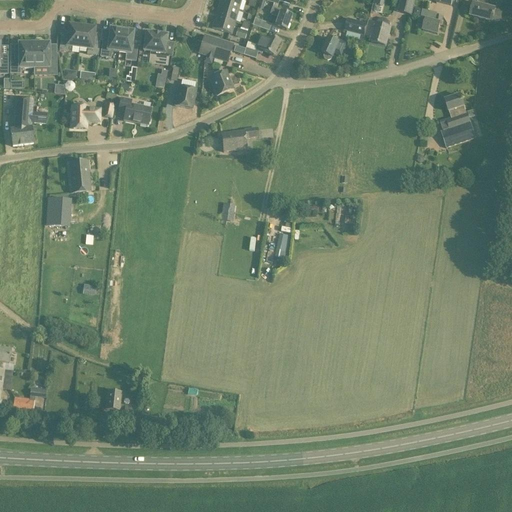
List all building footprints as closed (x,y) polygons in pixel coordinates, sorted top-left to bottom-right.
[(237,0),(220,0),(218,7),(238,13),(241,1),(237,0)] [(400,0),(397,14),(411,17),(415,0),(400,0)] [(491,23),(492,22),(496,23),(499,22),(501,14),(498,11),(495,10),(496,5),(488,3),(488,0),(477,0),(476,5),(473,5),(470,17),(491,23)] [(291,17),(280,13),(280,11),(276,10),(277,6),(273,4),(269,15),(278,18),(274,27),(286,32),(291,17)] [(218,7),(215,18),(234,24),(238,13),(218,7)] [(255,19),(264,21),(267,13),(258,10),(255,19)] [(437,35),(440,24),(441,24),(443,18),(437,16),(437,15),(422,11),(420,19),(425,20),(422,31),(437,35)] [(215,18),(212,30),(231,35),(234,24),(215,18)] [(376,25),(375,25),(368,23),(364,37),(371,39),(370,43),(385,47),(390,29),(388,28),(389,26),(388,23),(386,20),(382,19),(378,21),(377,22),(376,25)] [(269,32),(271,26),(255,20),(252,26),(269,32)] [(344,32),(363,37),(367,25),(348,20),(344,32)] [(70,48),(78,49),(81,28),(76,27),(77,26),(70,25),(70,27),(68,26),(66,41),(60,40),(58,52),(70,53),(70,48)] [(86,29),(81,28),(78,49),(86,50),(86,55),(98,57),(99,45),(92,44),(94,30),(92,29),(92,28),(86,27),(86,29)] [(111,53),(118,54),(121,31),(120,31),(119,30),(112,29),(110,30),(109,30),(108,43),(102,42),(99,58),(110,59),(111,53)] [(122,32),(121,31),(118,54),(125,55),(124,61),(135,63),(137,47),(131,46),(133,33),(132,33),(131,31),(124,30),(122,32)] [(143,39),(143,44),(144,45),(143,52),(150,53),(149,65),(155,66),(156,66),(167,67),(169,56),(164,55),(165,43),(166,40),(166,38),(166,37),(146,35),(145,34),(145,35),(145,38),(143,39)] [(210,65),(212,59),(227,63),(232,46),(204,37),(198,54),(206,57),(203,63),(210,65)] [(261,38),(256,47),(247,44),(243,56),(255,60),(258,53),(261,54),(263,52),(273,57),(280,43),(269,38),(267,41),(261,38)] [(331,61),(334,55),(341,58),(348,45),(338,40),(337,43),(328,39),(321,53),(325,55),(324,57),(324,60),(328,62),(331,61)] [(33,68),(33,42),(25,43),(25,45),(18,45),(19,57),(10,57),(10,55),(10,74),(10,76),(20,76),(20,69),(33,68)] [(42,42),(33,42),(33,68),(48,68),(48,78),(56,77),(56,75),(56,54),(55,54),(55,55),(49,55),(48,44),(42,44),(42,42)] [(177,83),(179,70),(173,69),(170,82),(177,83)] [(164,89),(168,71),(162,70),(161,76),(158,75),(155,88),(164,89)] [(75,81),(76,73),(64,71),(63,80),(75,81)] [(209,78),(216,97),(232,91),(225,72),(209,78)] [(4,81),(4,89),(24,90),(24,81),(4,81)] [(55,86),(54,95),(65,96),(63,87),(55,86)] [(174,107),(191,110),(195,91),(178,87),(174,107)] [(445,102),(449,112),(451,119),(446,121),(449,130),(440,132),(446,149),(476,140),(470,123),(475,121),(474,119),(476,118),(474,113),(467,116),(464,107),(459,97),(445,102)] [(10,131),(12,148),(32,145),(31,129),(35,124),(46,125),(46,114),(33,112),(33,101),(12,99),(10,131)] [(120,100),(117,114),(124,115),(123,122),(147,127),(150,110),(129,106),(130,102),(120,100)] [(102,118),(112,120),(115,106),(104,104),(102,118)] [(86,108),(71,108),(70,130),(85,130),(85,122),(90,122),(90,123),(98,123),(99,110),(86,110),(86,108)] [(244,131),(244,132),(221,136),(223,153),(247,150),(245,140),(258,138),(257,129),(244,131)] [(87,163),(69,165),(71,191),(71,196),(90,194),(90,189),(87,163)] [(222,221),(235,222),(236,205),(223,204),(222,221)] [(48,208),(47,227),(68,228),(69,210),(48,208)] [(279,235),(276,258),(288,260),(291,236),(279,235)] [(85,286),(84,294),(94,295),(95,287),(85,286)] [(0,350),(0,371),(4,372),(5,365),(8,365),(10,352),(0,350)] [(14,399),(13,409),(33,411),(34,401),(35,398),(46,399),(47,390),(30,388),(29,398),(29,400),(14,399)] [(105,410),(119,412),(124,412),(122,426),(143,428),(145,410),(120,407),(121,394),(107,392),(105,410)]
